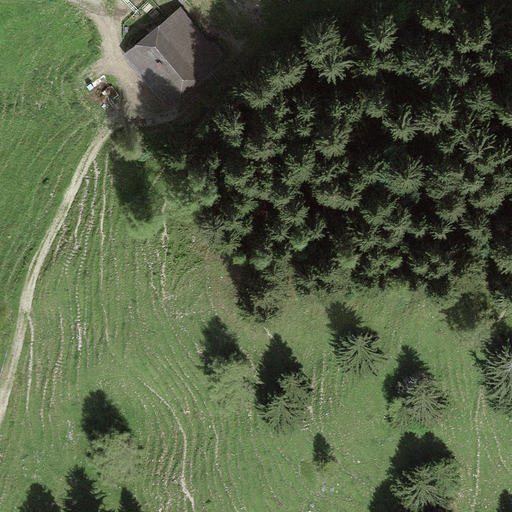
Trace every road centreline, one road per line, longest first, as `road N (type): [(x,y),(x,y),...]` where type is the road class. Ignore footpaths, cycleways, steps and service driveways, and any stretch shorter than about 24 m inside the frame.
road 1 (track): [(111,0),(126,19),(114,54),(147,105),(39,266),(0,434)]
road 2 (track): [(147,105),(177,114),(253,40),(244,0)]
